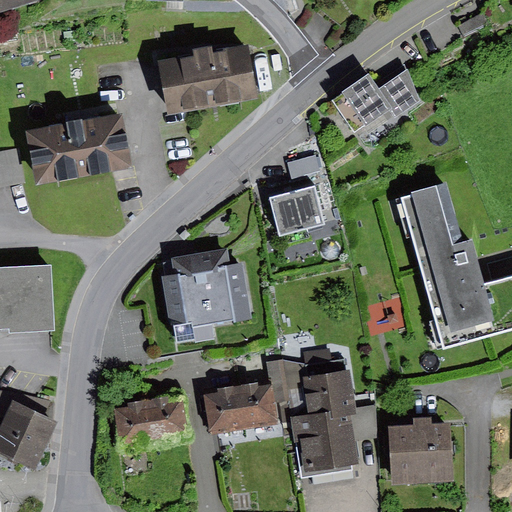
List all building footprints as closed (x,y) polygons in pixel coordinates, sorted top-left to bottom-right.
[(37,0),(0,0),(0,8),(1,14),(38,1),(37,0)] [(481,15),(458,27),(464,38),(487,25),(481,15)] [(194,59),(158,65),(167,119),(259,104),(250,51),(213,57),(211,50),(202,51),(193,53),(194,59)] [(368,76),(333,102),(355,132),(391,113),(396,119),(420,104),(408,71),(380,91),(368,76)] [(67,127),(25,134),(35,189),(134,170),(123,116),(84,123),(84,119),(76,120),(66,122),(67,127)] [(17,150),(0,152),(0,187),(23,184),(17,150)] [(316,157),(288,163),(291,179),(320,173),(316,157)] [(446,186),(401,199),(444,354),(511,334),(511,279),(485,287),(473,242),(463,244),(446,186)] [(316,191),(270,201),(277,237),(324,227),(316,191)] [(160,260),(171,328),(175,328),(192,325),(193,330),(212,327),(252,321),(243,264),(232,266),(229,250),(160,260)] [(0,331),(9,331),(10,336),(54,333),(51,268),(0,270),(0,331)] [(192,325),(175,328),(178,348),(215,342),(212,327),(193,330),(192,325)] [(304,353),(305,365),(332,362),(331,350),(304,353)] [(271,379),(272,386),(275,404),(280,403),(282,424),(291,423),(291,419),(308,416),(303,379),(307,378),(305,365),(285,361),(267,363),(269,379),(271,379)] [(307,378),(303,379),(308,416),(291,419),(300,480),(353,472),(352,467),(359,466),(355,443),(351,417),(357,416),(356,409),(350,371),(307,378)] [(218,395),(204,397),(210,437),(278,426),(275,404),(272,386),(258,388),(258,385),(217,391),(218,395)] [(0,419),(6,420),(14,405),(42,418),(53,402),(19,393),(0,391),(0,419)] [(128,409),(115,411),(121,449),(189,440),(183,400),(170,402),(169,399),(128,405),(128,409)] [(6,420),(0,433),(0,453),(35,470),(56,424),(42,418),(14,405),(6,420)] [(376,406),(356,409),(357,416),(351,417),(355,443),(378,440),(376,406)] [(414,428),(389,429),(393,488),(454,485),(450,426),(432,427),(431,420),(413,421),(414,428)]
